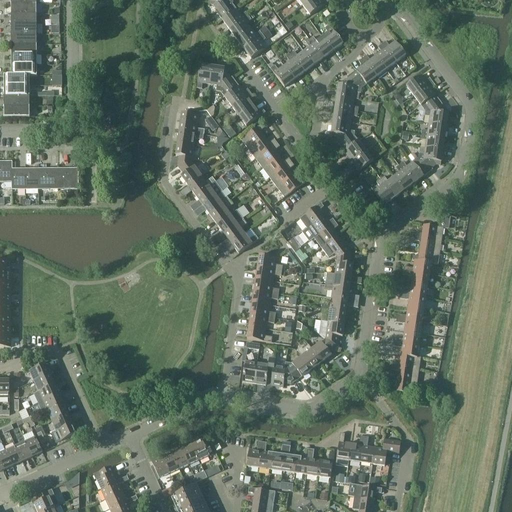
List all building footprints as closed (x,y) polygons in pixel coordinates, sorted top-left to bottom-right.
[(320,0),(311,0),(303,6),(311,16),(329,2),(327,0),(323,0),(321,1),(320,0)] [(223,21),(237,10),(233,5),(210,1),(209,5),(214,6),(217,10),(216,11),(223,21)] [(37,4),(11,4),(11,14),(37,14),(37,4)] [(230,31),(249,17),(246,13),(241,16),(237,10),(223,21),(230,31)] [(37,14),(11,14),(12,25),(37,25),(37,14)] [(51,16),(51,24),(59,24),(59,16),(51,16)] [(237,40),(252,29),(247,23),(252,20),(249,17),(230,31),(237,40)] [(37,25),(12,25),(12,35),(37,35),(37,25)] [(323,37),(333,52),(343,44),(329,26),(325,29),(329,33),(323,37)] [(244,50),(263,36),(260,32),(256,35),(252,29),(237,40),(244,50)] [(12,45),(37,45),(37,35),(12,35),(12,45)] [(261,43),(266,40),(263,36),(244,50),(252,60),(266,49),(261,43)] [(310,40),(324,59),(333,52),(323,37),(317,42),(314,37),(310,40)] [(304,52),(314,66),(324,59),(310,40),(306,43),(309,47),(304,52)] [(382,45),(396,63),(406,56),(395,42),(389,46),(386,42),(382,45)] [(12,55),(37,55),(37,45),(12,45),(12,55)] [(396,63),(382,45),(379,48),(382,52),(376,56),(387,71),(396,63)] [(290,55),(304,73),(314,66),(304,52),(298,56),(294,52),(290,55)] [(12,65),(37,65),(37,55),(12,55),(12,65)] [(284,66),(295,80),(304,73),(290,55),(287,57),(290,62),(284,66)] [(387,71),(376,56),(370,61),(367,56),(363,59),(377,78),(387,71)] [(377,78),(363,59),(359,62),(362,66),(357,71),(367,85),(377,78)] [(37,65),(12,65),(12,76),(30,76),(30,77),(37,77),(37,65)] [(210,85),(213,67),(200,65),(197,88),(202,89),(203,84),(210,85)] [(295,80),(284,66),(279,70),(275,66),(271,69),(285,88),(295,80)] [(213,67),(210,85),(217,86),(217,91),(221,92),(224,69),(213,67)] [(225,98),(239,87),(232,78),(231,79),(227,74),(228,69),(224,69),(221,92),(225,98)] [(367,85),(357,71),(347,78),(348,79),(346,81),(355,93),(360,93),(361,94),(362,89),(367,85)] [(12,76),(4,76),(4,86),(30,86),(30,77),(30,76),(12,76)] [(430,79),(426,82),(421,76),(407,86),(414,96),(433,83),(430,79)] [(359,100),(360,93),(355,93),(346,81),(344,83),(339,82),(337,97),(355,99),(359,100)] [(414,96),(414,97),(421,106),(436,96),(431,90),(436,86),(433,83),(414,96)] [(30,86),(4,86),(4,97),(30,97),(30,86)] [(239,87),(225,98),(233,107),(251,93),(248,90),(244,93),(239,87)] [(240,117),(254,106),(249,101),(254,97),(251,93),(233,107),(240,117)] [(421,106),(417,109),(420,112),(423,113),(425,112),(448,115),(449,111),(445,111),(441,106),(443,105),(436,96),(421,106)] [(4,107),(30,107),(30,97),(4,97),(4,107)] [(335,109),(358,113),(359,108),(353,107),(355,99),(337,97),(335,109)] [(247,127),(265,113),(262,109),(258,112),(254,106),(240,117),(247,127)] [(5,118),(30,118),(30,107),(4,107),(5,118)] [(333,121),(351,124),(352,117),(357,117),(358,113),(335,109),(333,121)] [(448,115),(425,112),(425,116),(430,117),(429,124),(447,127),(448,115)] [(199,116),(182,114),(180,131),(204,135),(205,130),(197,129),(199,116)] [(351,124),(333,121),(332,133),(355,136),(355,132),(350,131),(351,124)] [(249,150),(265,138),(262,133),(262,131),(266,128),(263,124),(241,140),(249,150)] [(423,130),(422,135),(445,139),(447,127),(429,124),(428,131),(423,130)] [(178,143),(195,146),(196,139),(203,141),(204,135),(180,131),(178,143)] [(345,153),(359,142),(355,136),(332,133),(331,136),(336,137),(339,142),(338,143),(345,153)] [(426,148),(443,151),(445,139),(422,135),(421,140),(427,141),(426,148)] [(256,160),(277,144),(275,140),(271,143),(268,142),(265,138),(249,150),(256,160)] [(359,142),(345,153),(349,158),(345,161),(347,165),(366,151),(359,142)] [(178,167),(192,163),(195,146),(178,143),(176,156),(179,157),(178,167)] [(263,169),(279,157),(276,153),(276,150),(280,147),(277,144),(256,160),(263,169)] [(418,159),(441,162),(443,151),(426,148),(425,155),(419,154),(418,159)] [(366,151),(347,165),(350,169),(355,166),(359,172),(374,161),(366,151)] [(270,179),(292,163),(289,159),(285,162),(282,161),(279,157),(263,169),(270,179)] [(441,166),(441,162),(418,159),(413,163),(423,177),(433,170),(432,168),(436,165),(441,166)] [(0,183),(12,183),(13,183),(13,169),(13,162),(0,162),(0,183)] [(192,163),(178,167),(184,175),(181,177),(188,186),(202,176),(192,163)] [(277,189),(294,176),(290,172),(291,169),(294,166),(292,163),(270,179),(277,189)] [(400,166),(414,184),(423,177),(413,163),(407,167),(404,163),(400,166)] [(394,177),(404,192),(414,184),(400,166),(396,169),(399,173),(394,177)] [(29,190),(29,169),(13,169),(13,183),(12,183),(12,191),(29,190)] [(29,169),(29,190),(46,190),(46,169),(29,169)] [(46,169),(46,190),(62,190),(62,169),(46,169)] [(62,169),(62,190),(79,190),(79,169),(62,169)] [(202,176),(188,186),(196,196),(216,182),(213,178),(207,182),(202,176)] [(294,176),(277,189),(285,198),(306,182),(303,178),(300,181),(297,181),(294,176)] [(404,192),(394,177),(388,181),(385,177),(381,180),(395,199),(404,192)] [(380,187),(374,192),(385,206),(395,199),(381,180),(377,183),(380,187)] [(216,182),(196,196),(203,206),(221,193),(223,191),(216,182)] [(210,216),(230,201),(227,197),(225,198),(221,193),(203,206),(210,216)] [(230,201),(210,216),(217,225),(231,215),(227,210),(233,205),(230,201)] [(307,229),(323,217),(320,213),(321,210),(324,207),(321,203),(300,219),(307,229)] [(231,215),(217,225),(224,235),(244,220),(242,216),(243,215),(239,210),(238,211),(237,211),(231,215)] [(438,215),(437,221),(456,224),(457,218),(438,215)] [(307,229),(302,232),(309,242),(314,238),(336,223),(333,219),(330,222),(327,221),(323,217),(307,229)] [(244,220),(224,235),(231,244),(245,234),(241,229),(248,224),(244,220)] [(456,224),(437,221),(436,227),(444,229),(455,230),(456,224)] [(336,223),(314,238),(321,248),(338,236),(335,232),(335,229),(339,226),(336,223)] [(423,231),(421,233),(416,232),(416,237),(442,241),(444,229),(436,227),(424,225),(423,231)] [(245,234),(231,244),(239,255),(245,251),(259,240),(256,235),(251,230),(245,234)] [(337,258),(351,255),(351,254),(338,236),(321,248),(329,258),(334,254),(337,258)] [(442,241),(416,237),(415,241),(419,242),(421,244),(420,250),(440,253),(442,241)] [(412,261),(415,261),(432,264),(439,265),(440,253),(420,250),(419,255),(417,257),(413,256),(412,261)] [(335,275),(352,277),(353,265),(350,265),(351,255),(337,258),(335,275)] [(276,258),(260,256),(258,268),(282,271),(283,267),(275,265),(276,258)] [(0,272),(11,272),(11,261),(0,261),(0,272)] [(415,261),(414,269),(405,267),(404,272),(430,276),(432,264),(415,261)] [(256,280),(273,282),(274,276),(282,277),(282,271),(258,268),(256,280)] [(0,282),(11,283),(11,272),(0,272),(0,282)] [(430,276),(404,272),(403,275),(413,277),(411,285),(428,287),(430,276)] [(325,285),(350,289),(352,277),(335,275),(327,274),(325,274),(324,280),(326,281),(325,285)] [(254,292),(279,295),(280,290),(272,289),(273,282),(256,280),(254,292)] [(11,283),(0,282),(0,293),(11,294),(11,283)] [(331,298),(348,301),(350,289),(325,285),(325,291),(332,292),(331,298)] [(428,287),(411,285),(410,292),(401,291),(400,295),(426,299),(428,287)] [(253,304),(269,306),(270,299),(278,300),(279,295),(254,292),(253,304)] [(11,294),(0,293),(0,304),(11,305),(11,294)] [(409,301),(408,308),(425,311),(426,299),(400,295),(400,299),(409,301)] [(322,309),(346,313),(348,301),(331,298),(330,306),(323,304),(322,309)] [(11,305),(0,304),(0,315),(11,316),(11,305)] [(251,316),(275,319),(276,314),(269,313),(269,306),(253,304),(251,316)] [(408,308),(407,316),(398,315),(397,319),(423,322),(425,311),(408,308)] [(320,321),(345,325),(346,313),(322,309),(320,321)] [(11,316),(0,315),(0,326),(11,326),(11,316)] [(249,328),(266,330),(267,323),(275,324),(275,319),(251,316),(249,328)] [(423,322),(397,319),(396,323),(406,324),(405,332),(421,334),(423,322)] [(345,325),(320,321),(318,334),(325,339),(338,347),(339,337),(343,337),(345,325)] [(0,337),(11,337),(11,326),(0,326),(0,337)] [(266,330),(249,328),(247,340),(272,343),(273,338),(265,337),(266,330)] [(421,334),(405,332),(403,340),(394,339),(394,342),(420,346),(421,334)] [(11,337),(0,337),(0,348),(11,348),(11,337)] [(312,349),(322,363),(332,356),(330,353),(338,347),(325,339),(312,349)] [(402,348),(401,355),(418,358),(420,346),(394,342),(393,347),(402,348)] [(309,346),(304,350),(302,347),(297,351),(302,357),(312,370),(322,363),(312,349),(311,349),(309,346)] [(400,361),(398,363),(394,362),(393,367),(419,371),(421,358),(418,358),(401,355),(400,361)] [(286,363),(285,367),(287,367),(287,368),(297,380),(301,377),(302,378),(312,370),(302,357),(292,364),(286,363)] [(274,372),(275,365),(276,359),(270,358),(269,365),(258,364),(255,384),(266,386),(268,371),(273,372),(274,372)] [(255,384),(258,364),(246,362),(243,382),(255,384)] [(34,382),(50,375),(46,365),(30,372),(34,382)] [(273,372),(271,386),(283,388),(284,383),(292,384),(297,380),(287,368),(287,367),(285,367),(275,365),(274,372),(273,372)] [(397,380),(418,383),(419,371),(393,367),(392,371),(397,372),(398,374),(397,380)] [(50,375),(34,382),(39,392),(55,385),(50,375)] [(0,398),(10,398),(10,381),(0,380),(0,398)] [(416,395),(417,386),(418,383),(397,380),(397,385),(394,387),(390,386),(389,391),(416,395)] [(39,392),(34,394),(38,404),(59,395),(55,385),(39,392)] [(59,395),(38,404),(43,414),(48,412),(63,405),(59,395)] [(63,405),(48,412),(52,422),(68,415),(63,405)] [(68,415),(52,422),(56,432),(72,424),(68,415)] [(72,424),(56,432),(52,434),(56,444),(77,435),(72,424)] [(341,434),(337,460),(336,466),(348,467),(351,445),(344,444),(345,435),(341,434)] [(42,453),(35,437),(25,442),(32,458),(42,453)] [(351,445),(348,467),(349,461),(361,463),(365,437),(361,437),(359,446),(351,445)] [(365,437),(361,463),(373,465),(375,448),(368,447),(369,438),(365,437)] [(213,455),(210,447),(206,440),(203,442),(202,440),(192,445),(199,462),(213,455)] [(387,453),(399,455),(401,443),(384,440),(383,450),(375,448),(373,465),(385,467),(387,453)] [(15,446),(22,462),(32,458),(25,442),(15,446)] [(259,469),(263,443),(259,442),(257,452),(249,450),(247,467),(259,469)] [(273,454),(271,470),(283,472),(287,443),(283,442),(283,446),(281,455),(273,454)] [(263,443),(259,469),(271,470),(273,454),(266,453),(267,443),(263,443)] [(287,443),(283,472),(295,474),(297,457),(289,456),(291,447),(291,444),(287,443)] [(199,462),(192,445),(182,449),(190,466),(199,462)] [(3,446),(0,447),(0,465),(3,471),(13,467),(5,451),(3,446)] [(5,451),(13,467),(22,462),(15,446),(5,451)] [(190,466),(182,449),(172,454),(180,471),(190,466)] [(307,476),(310,450),(306,449),(305,459),(297,457),(295,474),(307,476)] [(318,477),(321,461),(313,460),(315,450),(310,450),(307,476),(318,477)] [(331,479),(335,453),(330,453),(329,462),(321,461),(318,477),(331,479)] [(180,471),(172,454),(162,458),(170,475),(180,471)] [(170,475),(162,458),(152,463),(160,480),(170,475)] [(111,467),(99,473),(94,475),(101,490),(118,483),(118,481),(111,467)] [(196,479),(198,483),(208,478),(205,471),(195,476),(196,479)] [(106,500),(123,492),(119,485),(124,483),(122,479),(118,481),(118,483),(101,490),(106,500)] [(350,484),(348,497),(354,498),(374,500),(375,495),(377,493),(382,494),(382,489),(356,485),(350,484)] [(163,492),(165,498),(178,492),(176,488),(175,487),(163,492)] [(207,511),(196,487),(176,496),(183,511),(207,511)] [(276,492),(249,488),(249,493),(253,494),(255,496),(254,502),(274,505),(276,492)] [(37,497),(32,499),(34,505),(37,511),(44,511),(55,508),(55,507),(59,506),(52,490),(48,492),(37,497)] [(123,492),(106,500),(110,510),(127,502),(127,501),(123,492)] [(131,511),(128,505),(133,502),(131,498),(127,501),(127,502),(110,510),(111,511),(131,511)] [(372,511),(374,500),(354,498),(352,510),(360,511),(359,511),(372,511)] [(272,511),(274,505),(254,502),(252,511),(272,511)]
